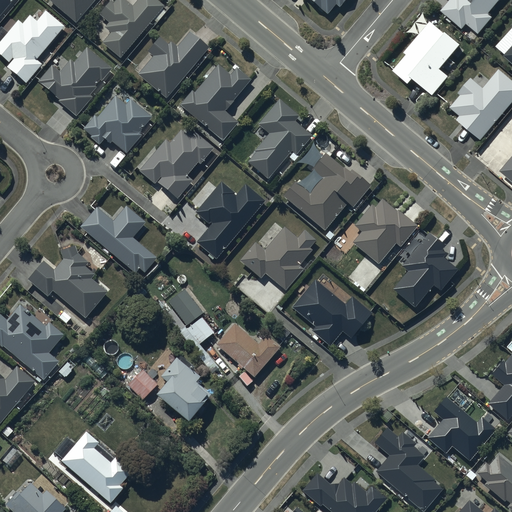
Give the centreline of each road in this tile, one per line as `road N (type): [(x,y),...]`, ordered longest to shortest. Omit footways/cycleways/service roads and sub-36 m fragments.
road 1 (unclassified): [(229,511),(323,410),(472,317)]
road 2 (unclassified): [(325,78),(467,198)]
road 3 (unclassified): [(233,0),(325,78)]
